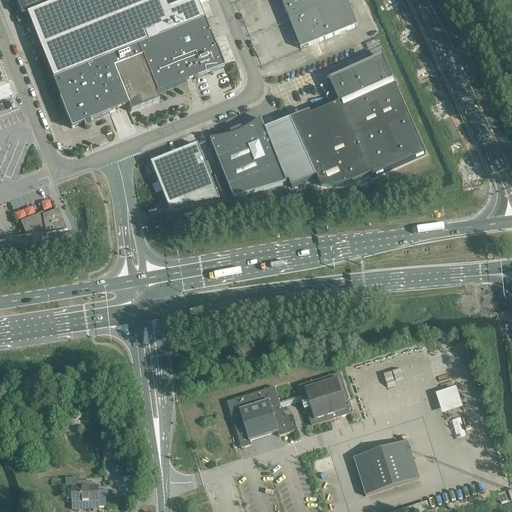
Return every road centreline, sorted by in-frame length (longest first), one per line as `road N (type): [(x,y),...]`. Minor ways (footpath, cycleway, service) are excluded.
road 1 (primary): [(511,221),(145,277)]
road 2 (primary): [(150,310),(479,268)]
road 3 (unclassified): [(114,152),(249,98),(251,64),(225,0)]
road 4 (motorway): [(418,0),(511,200)]
road 5 (unclassified): [(59,174),(0,27)]
road 6 (unknown): [(255,81),(353,43),(358,27),(348,0)]
road 7 (tertiary): [(160,448),(150,310)]
road 8 (primary): [(0,331),(137,313)]
road 9 (tertiary): [(137,313),(160,448)]
road 10 (primary): [(133,279),(0,303)]
